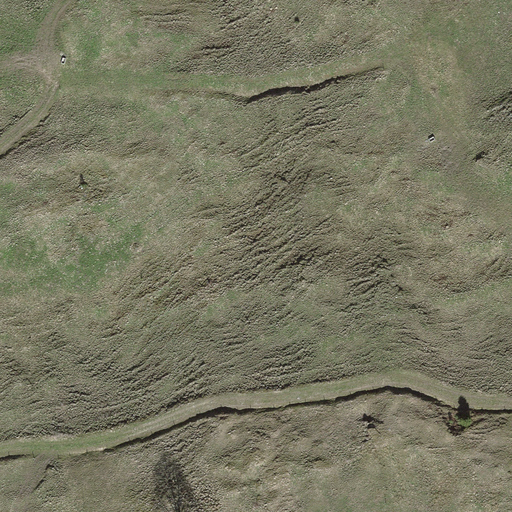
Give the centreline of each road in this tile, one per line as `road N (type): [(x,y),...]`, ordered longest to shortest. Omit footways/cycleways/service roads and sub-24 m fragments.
road 1 (track): [(511,405),(377,386),(210,406),(97,441),(0,453)]
road 2 (track): [(0,158),(48,110),(45,69),(65,0)]
